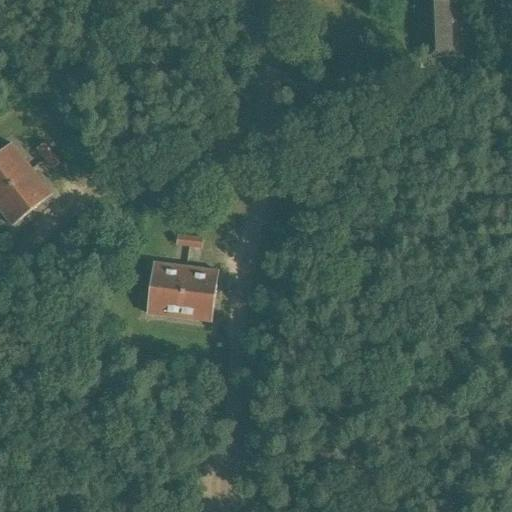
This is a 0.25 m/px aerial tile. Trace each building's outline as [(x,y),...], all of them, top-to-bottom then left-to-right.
[(417,0),(420,54),(454,53),(452,0),(417,0)] [(0,212),(12,227),(30,213),(35,208),(52,195),(38,178),(34,173),(31,170),(11,144),(0,152),(0,212)] [(43,144),(36,150),(52,169),(59,164),(43,144)] [(178,234),(177,246),(202,249),(204,237),(178,234)] [(149,293),(146,314),(179,319),(211,323),(214,300),(215,293),(218,272),(185,268),(153,264),(150,286),(149,293)]
